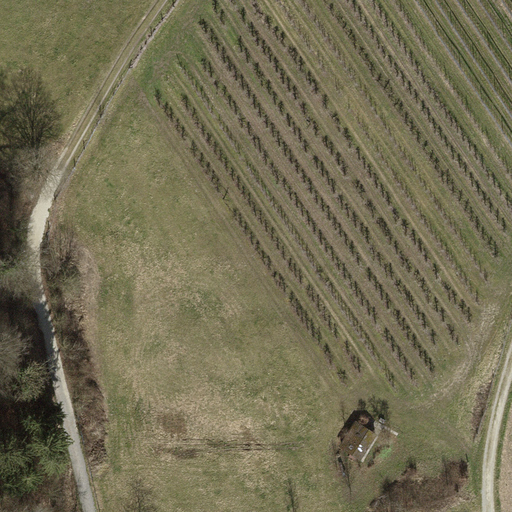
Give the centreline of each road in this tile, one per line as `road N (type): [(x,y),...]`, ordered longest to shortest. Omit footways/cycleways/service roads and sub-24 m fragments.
road 1 (track): [(164,0),(123,54),(63,163),(34,236),(38,300),(89,511)]
road 2 (track): [(490,511),(492,418),(511,349)]
